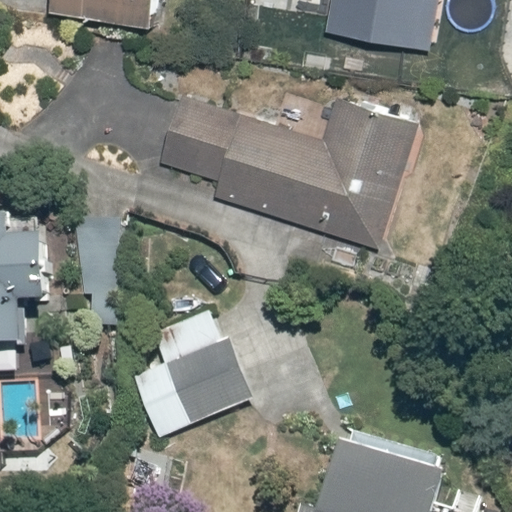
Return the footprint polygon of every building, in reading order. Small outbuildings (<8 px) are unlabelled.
[(61,0),(61,7),(165,21),(167,0),(61,0)] [(455,0),(341,0),(339,31),(451,42),(455,0)] [(230,180),(226,193),(388,243),(428,116),(343,89),(329,133),(191,90),(169,160),(230,180)] [(0,344),(34,343),(33,308),(58,307),(57,281),(55,234),(23,235),(23,219),(23,210),(0,210),(0,344)] [(95,317),(63,315),(62,341),(101,343),(102,321),(126,321),(127,291),(96,290),(95,317)] [(230,339),(218,308),(157,332),(169,363),(137,376),(162,442),(263,403),(238,336),(230,339)] [(443,511),(457,473),(354,439),(331,506),(312,500),(307,511),(443,511)]
